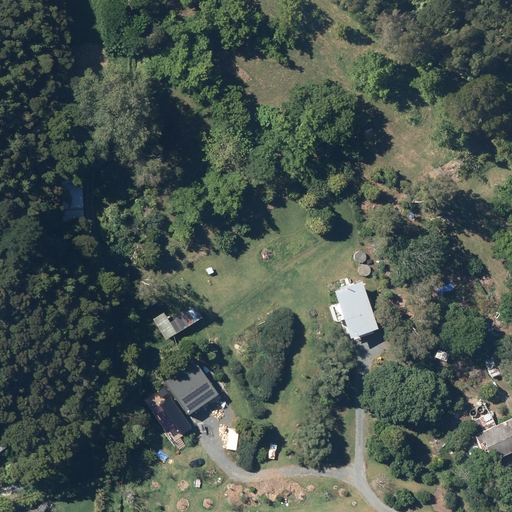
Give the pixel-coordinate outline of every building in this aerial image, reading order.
[(359,135),(351,137),(354,145),(362,143),(359,135)] [(68,208),(86,208),(86,184),(68,184),(68,208)] [(330,290),(335,304),(328,306),(334,323),(341,321),(346,337),(375,327),(359,280),(330,290)] [(174,331),(161,310),(150,317),(163,338),(174,331)] [(381,336),(363,342),(365,350),(392,341),(383,314),(375,317),(381,336)] [(479,358),(488,377),(503,369),(494,350),(479,358)] [(192,361),(163,380),(185,413),(214,394),(192,361)] [(177,416),(172,400),(163,403),(167,418),(177,416)] [(506,451),(511,448),(511,438),(510,434),(511,433),(511,427),(509,422),(505,424),(502,419),(491,425),(484,412),(468,420),(474,433),(469,435),(476,450),(480,447),(487,461),(496,456),(499,461),(509,456),(506,451)] [(0,432),(0,450),(9,444),(0,432)]
